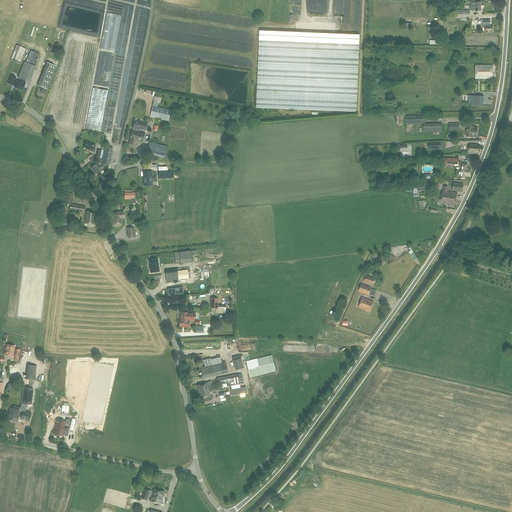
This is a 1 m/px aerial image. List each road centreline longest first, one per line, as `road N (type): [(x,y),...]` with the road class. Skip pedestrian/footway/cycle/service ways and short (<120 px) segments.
road 1 (unclassified): [(233,511),(310,426),(435,247)]
road 2 (unclassified): [(196,469),(173,336),(103,213)]
road 3 (unclassified): [(435,247),(493,122),(507,0)]
road 4 (unclassified): [(103,213),(152,0)]
road 5 (unclassified): [(196,469),(163,471),(0,436)]
road 6 (unclassified): [(103,213),(48,127),(0,97)]
road 7 (unclassified): [(452,257),(511,115)]
